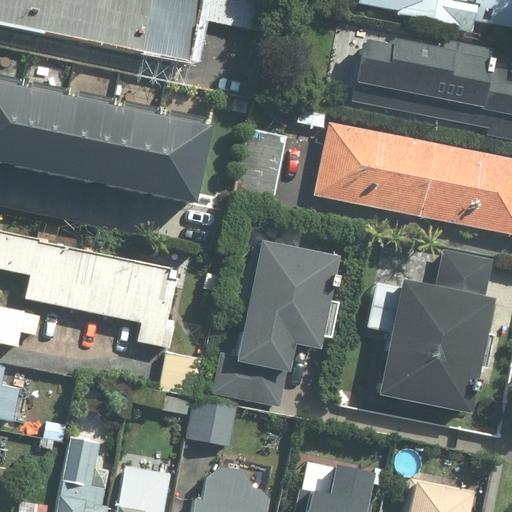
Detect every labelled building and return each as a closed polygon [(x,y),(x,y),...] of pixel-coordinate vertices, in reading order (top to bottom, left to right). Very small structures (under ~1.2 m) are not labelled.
[(0,0),(0,27),(186,68),(200,0),(0,0)] [(259,0),(203,0),(200,21),(255,30),(259,0)] [(511,0),(355,0),(355,3),(397,11),(395,19),(470,35),(472,23),(479,25),(482,10),(511,17),(511,12),(511,0)] [(486,135),(511,140),(511,83),(488,78),(492,61),(361,34),(348,97),(333,94),(329,113),(484,144),(486,135)] [(0,84),(0,164),(2,165),(19,88),(0,84)] [(19,88),(2,165),(49,175),(66,99),(19,88)] [(66,99),(49,175),(97,186),(113,109),(66,99)] [(113,109),(97,186),(144,196),(161,119),(113,109)] [(161,119),(144,196),(191,206),(208,129),(161,119)] [(327,121),(310,202),(362,213),(379,131),(327,121)] [(379,131),(362,213),(414,224),(431,142),(379,131)] [(431,142),(414,224),(466,234),(483,153),(431,142)] [(511,158),(483,153),(466,234),(511,243),(511,158)] [(176,271),(0,233),(0,345),(15,349),(23,312),(0,306),(0,271),(26,276),(21,299),(140,324),(136,343),(167,350),(172,327),(165,325),(176,271)] [(216,353),(208,391),(273,405),(279,374),(288,375),(294,346),(319,351),(321,337),(331,339),(338,305),(323,302),(332,258),(256,242),(232,357),(216,353)] [(399,289),(374,284),(365,330),(385,334),(372,399),(466,418),(490,297),(483,296),(490,259),(438,249),(431,285),(401,279),(399,289)] [(201,358),(167,352),(160,392),(193,399),(201,358)] [(0,426),(8,428),(14,395),(0,392),(0,426)] [(236,408),(193,400),(186,441),(229,449),(236,408)] [(68,439),(57,511),(108,511),(109,509),(103,508),(111,445),(68,439)] [(125,454),(115,511),(167,511),(175,462),(125,454)] [(264,511),(261,495),(242,470),(219,466),(204,479),(201,498),(194,497),(191,511),(264,511)] [(313,503),(290,498),(287,511),(352,511),(359,478),(320,470),(313,503)] [(469,511),(474,492),(413,480),(406,511),(469,511)] [(21,502),(18,511),(47,511),(48,507),(21,502)]
